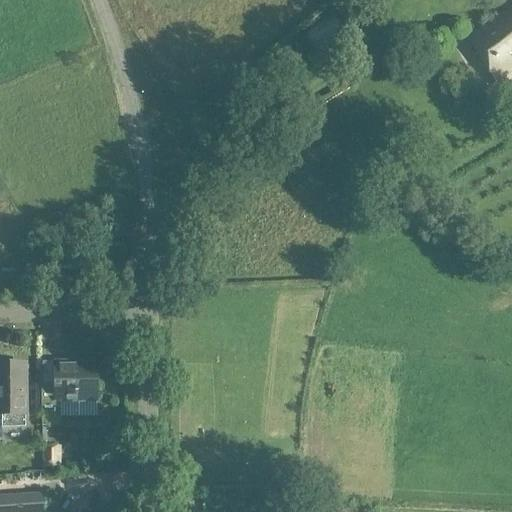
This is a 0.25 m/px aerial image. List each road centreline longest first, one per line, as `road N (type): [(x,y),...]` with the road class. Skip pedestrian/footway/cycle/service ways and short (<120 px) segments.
road 1 (track): [(148,216),(243,131),(351,68),(409,16),(475,0)]
road 2 (unclassified): [(148,230),(134,125),(96,0)]
road 3 (residential): [(148,511),(148,311)]
road 4 (residential): [(0,313),(148,311)]
